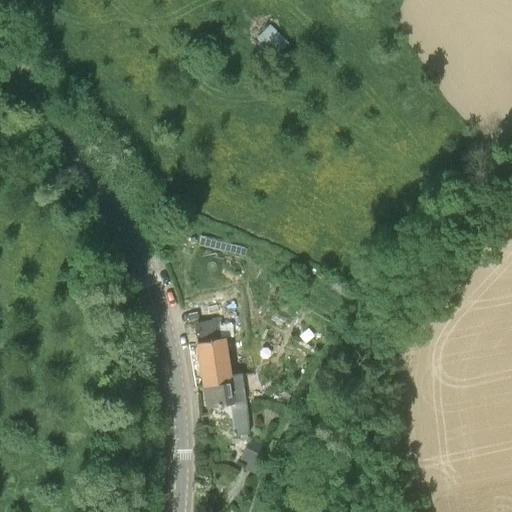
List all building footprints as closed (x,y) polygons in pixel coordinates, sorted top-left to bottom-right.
[(261,37),(280,49),(289,35),(269,23),(261,37)] [(323,281),(319,300),(340,304),(344,284),(323,281)] [(220,340),(218,323),(196,326),(205,386),(229,382),(231,395),(236,394),(237,402),(245,400),(246,400),(246,399),(242,373),(228,375),(223,339),(220,340)] [(231,395),(229,382),(205,386),(208,407),(230,403),(234,430),(232,430),(233,435),(249,433),(246,400),(245,400),(237,402),(236,394),(231,395)] [(257,474),(268,452),(248,441),(242,453),(250,457),(245,468),(257,474)]
